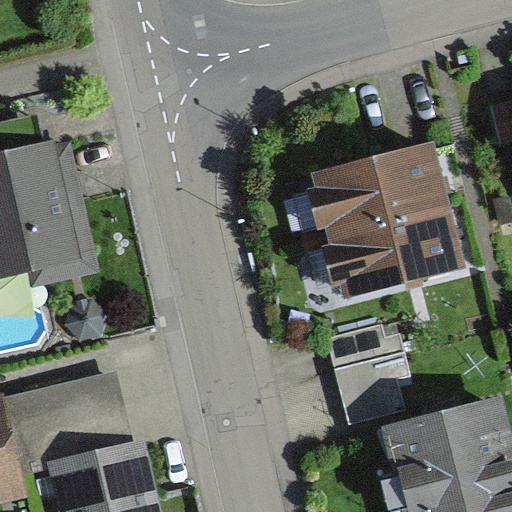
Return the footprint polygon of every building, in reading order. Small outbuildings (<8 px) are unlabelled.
[(0,151),(0,293),(90,273),(59,138),(0,151)] [(324,179),(337,240),(440,218),(427,158),(324,179)] [(337,240),(350,301),(453,279),(440,218),(337,240)] [(419,408),(397,328),(331,345),(352,425),(419,408)] [(510,511),(486,413),(391,436),(409,511),(510,511)] [(0,508),(15,505),(0,437),(0,508)] [(154,511),(139,443),(31,467),(40,511),(154,511)]
